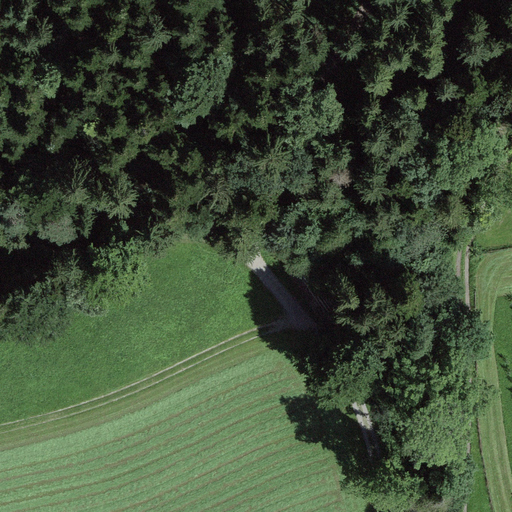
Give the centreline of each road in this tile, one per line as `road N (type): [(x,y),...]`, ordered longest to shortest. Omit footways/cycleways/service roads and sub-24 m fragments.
road 1 (track): [(259,264),(268,184),(304,102),(367,0)]
road 2 (track): [(389,511),(361,406),(305,319)]
